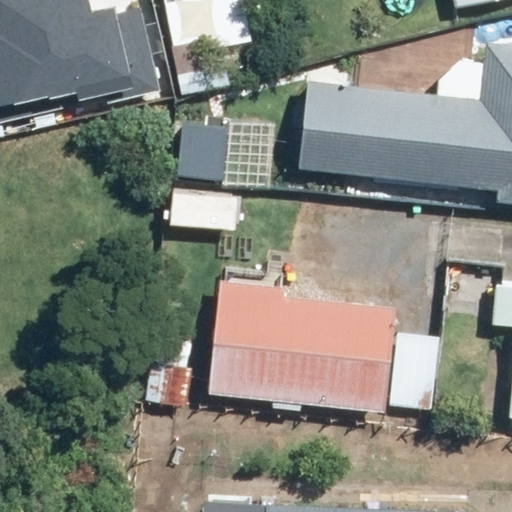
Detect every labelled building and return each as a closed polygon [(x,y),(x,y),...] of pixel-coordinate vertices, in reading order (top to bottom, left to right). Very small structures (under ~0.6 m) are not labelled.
[(0,18),(0,105),(144,71),(127,0),(0,0),(5,17),(0,18)] [(313,78),(305,161),(496,180),(494,195),(511,196),(511,40),(486,37),(480,95),(313,78)] [(226,285),(214,392),(389,413),(402,306),(226,285)] [(195,395),(196,336),(159,335),(158,394),(195,395)] [(273,492),(271,511),(483,511),(484,504),(273,492)]
